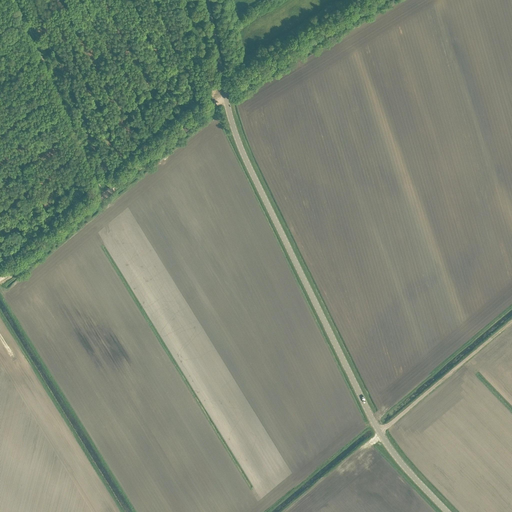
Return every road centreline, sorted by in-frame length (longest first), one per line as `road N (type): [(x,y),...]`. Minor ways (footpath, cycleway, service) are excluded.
road 1 (secondary): [(447,511),(372,419),(240,148),(204,0)]
road 2 (track): [(383,0),(233,91),(105,194)]
road 3 (track): [(379,431),(511,320)]
road 4 (track): [(0,278),(105,194)]
